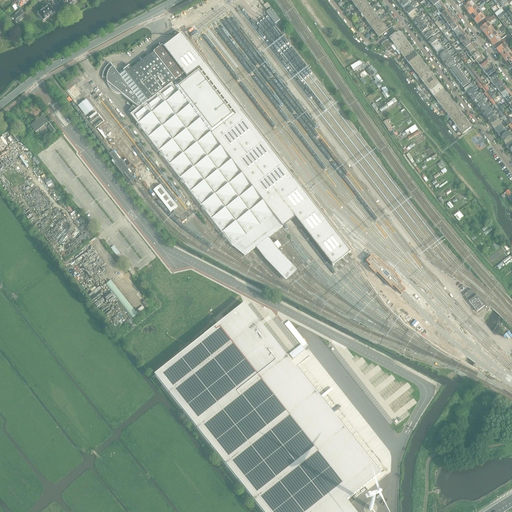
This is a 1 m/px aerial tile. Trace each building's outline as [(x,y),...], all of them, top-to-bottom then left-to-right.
[(20,0),(16,3),(15,4),(17,7),(18,6),(20,8),(29,1),(28,0),(20,0)] [(265,4),(261,0),(259,0),(266,10),(271,7),(267,2),(265,4)] [(357,9),(366,3),(363,0),(358,0),(353,4),(357,9)] [(406,0),(400,5),(403,9),(408,4),(411,2),(409,0),(406,0)] [(433,0),(429,4),(426,6),(428,8),(429,8),(430,6),(432,8),(440,2),(438,0),(433,0)] [(500,10),(507,4),(504,0),(502,0),(497,5),(500,10)] [(405,12),(417,3),(416,1),(410,6),(408,4),(403,9),(405,12)] [(436,12),(444,6),(440,1),(440,2),(432,8),(434,11),(435,11),(436,12)] [(467,12),(475,6),(471,2),(464,7),(467,12)] [(58,3),(53,7),(57,13),(62,9),(58,3)] [(361,15),(370,8),(366,3),(357,9),(361,15)] [(481,8),(483,7),(485,5),(484,3),(477,8),(475,6),(467,12),(470,16),(478,10),(479,9),(481,8)] [(416,4),(405,12),(408,16),(416,9),(415,7),(417,6),(416,4)] [(49,6),(38,14),(43,21),(55,13),(49,6)] [(441,15),(447,10),(444,6),(436,12),(434,13),(435,14),(435,15),(439,12),(441,15)] [(366,21),(374,14),(370,8),(361,15),(366,21)] [(271,9),(266,12),(275,24),(280,20),(271,9)] [(411,19),(419,13),(418,11),(415,13),(414,11),(416,9),(408,16),(411,19)] [(478,10),(470,16),(473,20),(481,15),(481,14),(483,13),(480,9),(479,9),(478,10)] [(442,20),(450,14),(447,10),(441,15),(439,16),(442,20)] [(421,16),(419,14),(419,13),(411,19),(413,23),(422,16),(421,16)] [(370,26),(379,20),(374,14),(366,21),(370,26)] [(445,25),(453,18),(450,14),(442,20),(441,21),(444,25),(445,25)] [(30,15),(21,22),(25,28),(35,21),(30,15)] [(484,19),(484,18),(481,15),(473,20),(477,25),(484,19),(486,21),(489,19),(487,17),(484,19)] [(483,33),(491,27),(488,23),(496,18),(494,15),(489,19),(486,21),(487,23),(480,29),(483,33)] [(421,17),(413,23),(416,26),(424,20),(421,17)] [(448,29),(456,23),(453,18),(445,25),(448,29)] [(374,32),(383,25),(379,20),(370,26),(374,32)] [(419,30),(427,24),(424,20),(416,26),(419,30)] [(448,29),(447,29),(448,31),(451,30),(453,32),(459,27),(456,23),(448,29)] [(421,33),(430,27),(427,24),(419,30),(421,33)] [(378,37),(387,31),(383,25),(374,32),(378,37)] [(424,37),(432,31),(430,27),(421,33),(424,37)] [(453,32),(450,34),(451,35),(452,34),(454,37),(463,31),(459,27),(453,32)] [(486,38),(494,32),(491,27),(483,33),(486,38)] [(427,41),(435,34),(432,31),(424,37),(427,41)] [(454,37),(454,38),(457,41),(457,42),(465,36),(466,35),(463,31),(454,37)] [(490,42),(497,36),(494,32),(486,38),(490,42)] [(386,50),(403,38),(400,34),(397,33),(396,34),(395,34),(389,39),(392,43),(390,44),(387,41),(381,45),(384,48),(386,50)] [(102,76),(102,78),(107,78),(107,80),(107,82),(107,83),(108,86),(110,89),(112,91),(114,92),(116,93),(119,94),(121,94),(123,96),(137,108),(136,109),(133,107),(128,112),(131,115),(130,115),(138,125),(232,247),(244,257),(255,248),(283,279),(295,268),(268,238),(282,228),(271,213),(272,213),(271,212),(276,208),(286,222),(286,221),(289,219),(282,210),(279,206),(283,203),(286,207),(295,218),(296,219),(332,267),(334,266),(333,264),(347,252),(349,254),(351,253),(350,253),(245,116),(205,64),(196,54),(181,34),(164,48),(162,46),(160,47),(159,47),(159,48),(156,50),(155,50),(155,51),(153,53),(154,53),(150,56),(150,55),(137,65),(132,69),(129,66),(123,71),(118,75),(110,64),(108,65),(106,68),(105,69),(104,70),(103,72),(103,74),(102,76)] [(502,43),(510,37),(508,35),(501,40),(497,36),(490,42),(493,46),(500,41),(502,43)] [(436,36),(428,42),(431,46),(437,41),(438,40),(436,37),(437,37),(436,36)] [(465,36),(457,42),(459,44),(458,45),(459,47),(460,46),(468,40),(465,36)] [(499,55),(507,49),(505,46),(507,45),(506,44),(511,40),(510,37),(502,43),(503,45),(496,50),(499,55)] [(391,47),(386,50),(389,52),(392,49),(394,51),(395,51),(397,50),(397,49),(407,42),(403,38),(394,44),(391,47)] [(436,53),(444,46),(443,45),(447,42),(446,40),(443,42),(442,43),(433,49),(436,53)] [(463,51),(466,48),(472,44),(471,44),(468,40),(460,46),(463,51)] [(441,41),(438,43),(437,41),(431,46),(433,49),(442,43),(441,41)] [(397,50),(395,51),(396,52),(399,55),(401,54),(410,47),(407,42),(397,49),(397,50)] [(467,51),(465,52),(467,54),(475,48),(472,43),(471,44),(472,44),(466,48),(467,51)] [(439,56),(447,50),(444,46),(436,53),(439,56)] [(405,59),(414,52),(410,47),(401,54),(405,59)] [(470,58),(479,52),(475,48),(467,54),(470,58)] [(441,60),(454,51),(453,49),(449,52),(447,50),(439,56),(441,60)] [(511,51),(511,50),(509,51),(507,49),(499,55),(503,59),(511,51)] [(444,64),(453,57),(451,55),(453,54),(455,52),(454,51),(441,60),(444,64)] [(511,58),(511,55),(511,54),(511,51),(503,59),(506,63),(511,58)] [(408,63),(417,56),(414,52),(405,59),(408,63)] [(474,62),(482,56),(479,52),(470,58),(473,63),(474,62)] [(412,68),(421,61),(417,56),(408,63),(412,68)] [(447,67),(459,58),(458,56),(456,58),(454,59),(453,57),(444,64),(447,67)] [(482,56),(474,62),(475,64),(476,63),(478,65),(485,60),(482,56)] [(449,71),(456,66),(458,64),(456,62),(460,59),(459,58),(447,67),(449,71)] [(480,71),(488,65),(485,60),(478,65),(481,68),(479,69),(480,71)] [(360,61),(351,66),(353,70),(362,65),(364,69),(366,68),(362,63),(360,61)] [(415,73),(424,66),(421,61),(412,68),(415,73)] [(485,74),(491,69),(488,65),(480,71),(481,72),(483,71),(485,74)] [(414,73),(412,75),(416,80),(419,77),(428,71),(424,66),(415,73),(414,73)] [(452,74),(460,68),(458,66),(450,71),(452,74)] [(455,78),(462,72),(460,68),(452,74),(455,78)] [(486,79),(494,73),(491,69),(485,74),(486,76),(484,77),(486,79)] [(422,82),(431,75),(428,71),(419,77),(422,82)] [(457,81),(465,75),(462,72),(455,78),(457,81)] [(494,73),(486,79),(489,83),(491,82),(497,77),(494,73)] [(78,75),(63,86),(67,91),(74,85),(72,83),(80,77),(78,75)] [(426,87),(435,80),(431,75),(422,82),(426,87)] [(460,85),(468,79),(465,75),(457,81),(460,85)] [(493,85),(491,86),(492,88),(501,81),(497,77),(491,82),(493,85)] [(463,88),(470,83),(468,79),(460,85),(463,88)] [(430,92),(439,85),(435,80),(426,87),(430,92)] [(497,91),(498,90),(504,85),(501,81),(492,88),(493,90),(495,88),(497,91)] [(467,94),(476,87),(473,83),(464,90),(467,94)] [(433,96),(442,90),(439,85),(430,92),(433,96)] [(499,96),(507,89),(504,85),(498,90),(499,92),(497,94),(499,96)] [(384,87),(381,89),(383,92),(381,93),(386,99),(387,98),(390,96),(388,93),(389,93),(387,89),(386,89),(385,87),(384,87)] [(470,98),(476,93),(475,91),(477,89),(476,87),(467,94),(470,98)] [(504,98),(510,94),(507,89),(499,96),(500,98),(502,96),(504,98)] [(437,101),(446,94),(442,90),(433,96),(437,101)] [(473,102),(482,95),(480,93),(478,95),(476,93),(470,98),(473,102)] [(440,106),(449,99),(446,94),(437,101),(440,106)] [(504,98),(503,100),(504,102),(504,103),(505,104),(511,99),(511,95),(510,94),(504,98)] [(484,99),(484,98),(482,95),(473,102),(476,106),(484,99)] [(87,98),(77,104),(94,127),(103,120),(87,98)] [(444,110),(453,104),(449,99),(440,106),(444,110)] [(479,110),(486,104),(485,103),(486,102),(484,99),(476,106),(479,110)] [(391,101),(379,110),(381,112),(393,103),(391,101)] [(482,114),(491,107),(488,103),(486,104),(479,110),(482,114)] [(447,115),(456,108),(453,104),(444,110),(447,115)] [(485,118),(494,111),(491,107),(482,114),(485,118)] [(460,113),(456,108),(447,115),(448,116),(446,117),(449,120),(450,119),(451,120),(460,113)] [(498,113),(495,115),(493,112),(494,111),(485,118),(488,122),(499,113),(498,113)] [(501,118),(504,116),(501,112),(499,113),(488,122),(491,126),(499,119),(497,116),(499,114),(501,118)] [(455,125),(464,118),(460,113),(451,120),(453,123),(455,125)] [(36,132),(48,122),(43,115),(42,115),(43,116),(30,126),(30,125),(37,134),(36,132)] [(504,122),(507,120),(504,116),(501,118),(499,119),(491,126),(494,130),(501,125),(499,123),(503,120),(504,122)] [(458,129),(467,123),(464,118),(455,125),(458,129)] [(471,128),(468,124),(467,123),(458,129),(460,131),(462,134),(471,128)] [(415,125),(408,129),(409,131),(411,134),(417,130),(415,125)] [(497,134),(504,128),(503,126),(502,126),(501,125),(494,130),(497,134)] [(390,128),(388,130),(389,132),(392,131),(396,136),(398,134),(397,133),(396,133),(393,128),(392,129),(391,128),(390,128)] [(500,138),(507,133),(505,131),(506,130),(504,128),(497,134),(500,138)] [(418,131),(407,138),(408,140),(420,133),(418,131)] [(503,142),(511,135),(510,133),(508,134),(507,133),(500,138),(503,142)] [(506,146),(511,141),(511,135),(503,142),(506,146)] [(131,172),(119,157),(118,158),(113,151),(111,153),(108,155),(116,164),(114,165),(129,184),(130,183),(131,183),(133,182),(135,180),(130,173),(131,172)] [(408,154),(406,155),(410,161),(413,165),(415,164),(412,160),(412,159),(408,154)] [(436,154),(426,160),(427,163),(437,156),(436,154)] [(367,261),(365,262),(370,267),(369,268),(368,268),(375,275),(377,274),(391,288),(393,287),(401,295),(402,294),(404,291),(405,291),(400,285),(401,283),(397,279),(398,278),(390,270),(389,271),(378,259),(376,261),(371,256),(371,257),(368,260),(367,261)] [(138,314),(111,280),(105,285),(132,318),(138,314)] [(471,289),(463,295),(477,312),(484,306),(471,289)] [(233,313),(154,375),(262,511),(355,511),(346,501),(381,473),(297,367),(295,369),(244,304),(233,313)] [(367,503),(366,504),(365,505),(364,507),(364,508),(364,510),(364,511),(376,511),(377,511),(377,510),(377,509),(377,507),(377,506),(376,504),(375,503),(373,503),(372,502),(370,502),(368,502),(367,503)]
